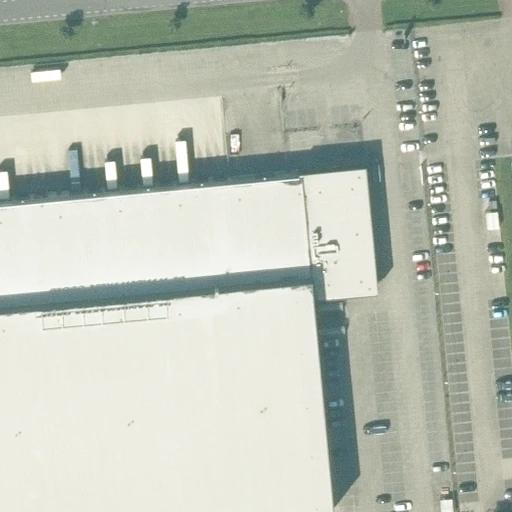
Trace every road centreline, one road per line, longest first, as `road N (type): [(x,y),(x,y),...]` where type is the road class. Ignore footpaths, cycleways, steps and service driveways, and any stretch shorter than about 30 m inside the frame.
road 1 (unknown): [(0,178),(225,149),(236,123),(227,70),(368,56)]
road 2 (unknown): [(0,93),(227,70)]
